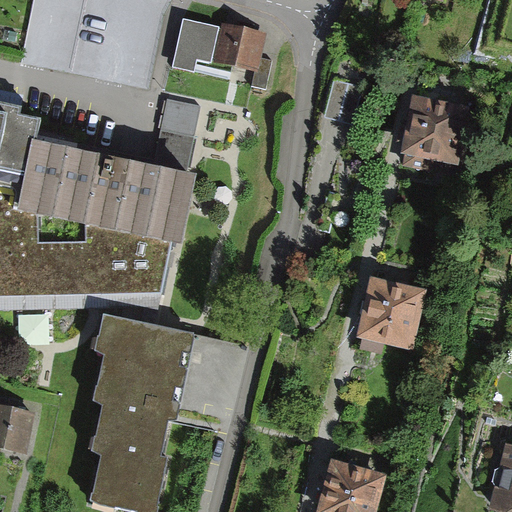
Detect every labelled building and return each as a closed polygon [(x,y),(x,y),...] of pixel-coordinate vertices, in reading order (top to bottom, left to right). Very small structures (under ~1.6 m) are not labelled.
[(45,0),(43,13),(98,24),(102,0),(45,0)] [(196,58),(255,72),(252,86),(265,89),(272,61),(261,58),(267,34),(220,23),(219,29),(185,21),(174,66),(193,71),(196,58)] [(323,119),(339,124),(350,85),(334,80),(323,119)] [(452,165),(458,166),(470,108),(412,95),(399,153),(404,154),(402,166),(450,176),(452,165)] [(199,107),(168,100),(155,164),(186,170),(199,107)] [(0,295),(160,293),(172,242),(182,244),(197,173),(186,170),(155,164),(36,138),(40,119),(19,114),(20,108),(0,102),(0,295)] [(363,338),(360,350),(381,355),(384,342),(412,349),(426,290),(370,277),(356,336),(363,338)] [(91,500),(147,511),(154,511),(167,454),(160,453),(168,416),(174,418),(192,334),(100,315),(92,354),(101,356),(91,403),(101,405),(91,453),(101,455),(91,500)] [(0,454),(1,448),(26,453),(34,413),(0,405),(0,454)] [(489,509),(501,511),(511,511),(511,444),(505,443),(489,509)] [(315,511),(374,511),(385,475),(331,459),(315,511)]
